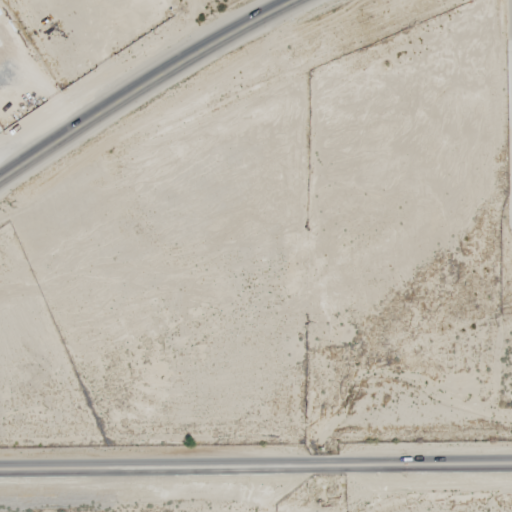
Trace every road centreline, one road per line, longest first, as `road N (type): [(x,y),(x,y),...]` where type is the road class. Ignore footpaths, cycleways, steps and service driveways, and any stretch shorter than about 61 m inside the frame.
road 1 (residential): [(0,463),(511,454)]
road 2 (secondary): [(297,0),(0,180)]
